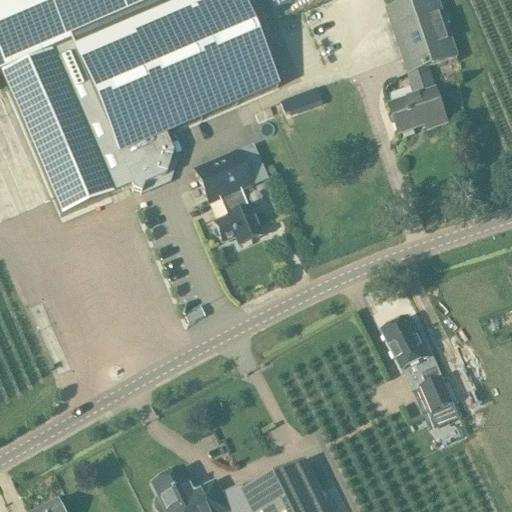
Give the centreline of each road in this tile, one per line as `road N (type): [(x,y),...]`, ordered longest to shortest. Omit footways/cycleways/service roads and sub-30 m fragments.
road 1 (unclassified): [(0,464),(339,287),(511,224)]
road 2 (unknown): [(155,383),(77,329),(0,254)]
